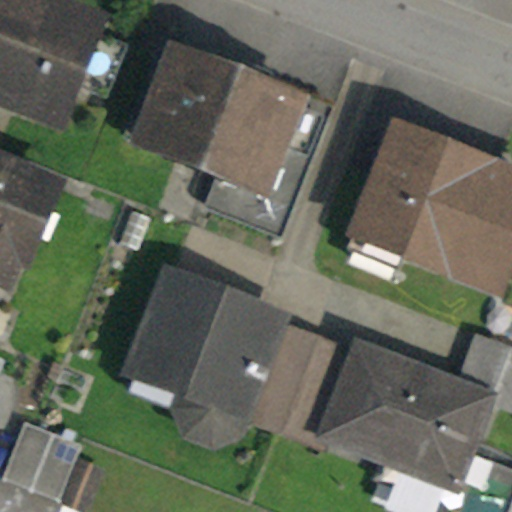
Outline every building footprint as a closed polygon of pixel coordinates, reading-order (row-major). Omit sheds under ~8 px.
[(95,19),(40,0),(3,0),(0,9),(0,93),(60,115),(95,19)] [(298,95),(180,49),(147,137),(264,182),(298,95)] [(511,244),(511,177),(398,135),(361,233),(497,284),(511,244)] [(54,185),(0,162),(0,274),(13,280),(54,185)] [(284,325),(166,278),(130,367),(248,414),(284,325)] [(479,398),(354,348),(322,429),(447,478),(479,398)] [(27,443),(6,493),(51,511),(61,511),(80,465),(27,443)]
